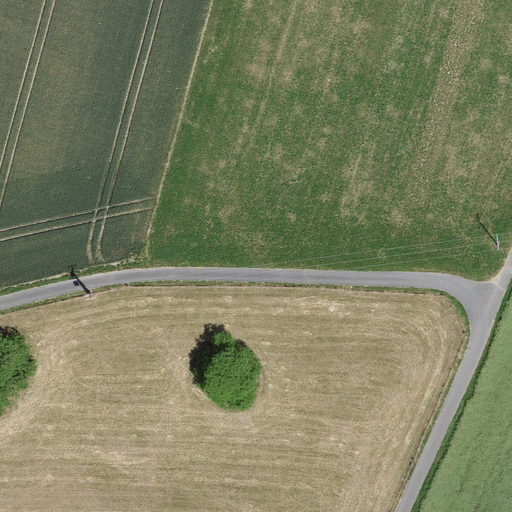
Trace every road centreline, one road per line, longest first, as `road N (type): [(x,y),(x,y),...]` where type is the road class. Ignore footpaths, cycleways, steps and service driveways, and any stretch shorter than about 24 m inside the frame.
road 1 (track): [(502,282),(235,265),(111,269),(0,297)]
road 2 (track): [(406,511),(511,258)]
